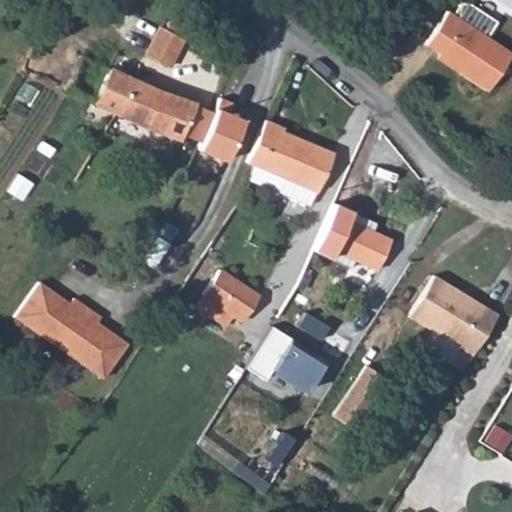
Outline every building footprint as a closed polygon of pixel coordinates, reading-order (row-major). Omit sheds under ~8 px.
[(423,44),(437,53),(462,70),(459,74),(485,91),(510,54),(485,37),(496,22),(468,4),(458,5),(451,14),(446,11),(423,44)] [(160,27),(145,55),(167,67),(182,39),(176,36),(178,35),(180,33),(181,30),(181,28),(180,25),(179,23),(177,21),(175,20),(172,20),(170,21),(167,22),(166,24),(165,26),(164,29),(164,30),(160,27)] [(434,57),(459,74),(462,70),(437,53),(434,57)] [(126,77),(106,68),(91,103),(115,114),(115,116),(143,128),(180,140),(193,103),(167,94),(149,87),(132,79),(139,65),(133,62),(126,77)] [(245,162),(281,178),(275,191),(308,205),(314,192),(331,153),(280,131),(282,128),(263,120),(245,162)] [(331,203),(310,250),(328,259),(332,250),(375,270),(388,240),(344,220),(349,211),(331,203)] [(257,296),(217,270),(200,295),(240,321),(257,296)] [(456,296),(458,292),(431,275),(406,316),(470,355),(495,314),(479,304),(476,309),(456,296)] [(67,303),(37,282),(13,317),(101,378),(125,343),(94,322),(98,316),(71,298),(67,303)] [(305,314),(296,327),(319,342),(328,328),(305,314)] [(270,324),(242,367),(264,381),(268,374),(299,394),(318,364),(286,343),(292,338),(270,324)] [(383,378),(363,365),(331,415),(351,428),(383,378)] [(481,440),(500,451),(511,433),(492,422),(481,440)] [(261,494),(267,485),(200,435),(195,444),(261,494)]
